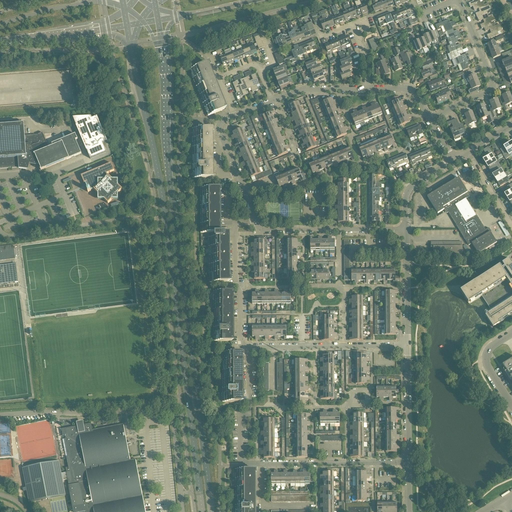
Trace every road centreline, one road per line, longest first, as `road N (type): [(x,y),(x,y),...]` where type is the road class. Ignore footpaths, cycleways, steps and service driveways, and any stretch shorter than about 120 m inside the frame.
road 1 (secondary): [(131,51),(160,183),(202,511)]
road 2 (secondary): [(211,511),(170,190),(163,52)]
road 3 (unknown): [(271,102),(309,180),(360,161),(348,130)]
road 4 (unclassified): [(0,415),(168,408)]
road 5 (residential): [(430,118),(490,88),(458,0)]
road 6 (residential): [(248,346),(405,346)]
road 7 (residential): [(406,230),(272,232),(252,221)]
road 8 (residential): [(261,464),(407,462)]
road 9 (residential): [(261,464),(239,465),(248,346)]
road 10 (residential): [(248,346),(235,288),(235,227),(252,221)]
